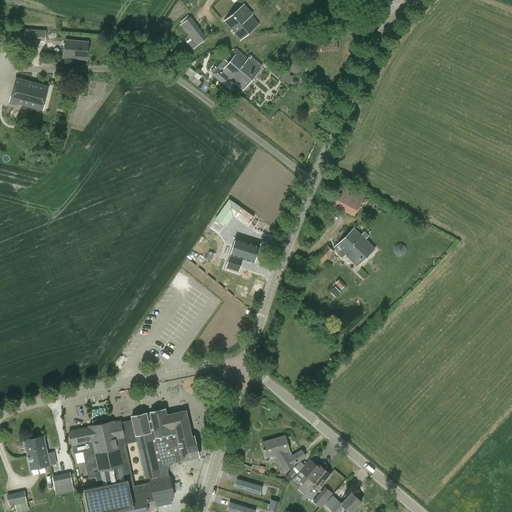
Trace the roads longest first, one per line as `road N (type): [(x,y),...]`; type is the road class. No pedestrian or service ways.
road 1 (residential): [(80,69),(173,77),(313,180)]
road 2 (unclassified): [(0,415),(216,362),(243,366)]
road 3 (unclassified): [(420,511),(243,366)]
road 4 (tertiary): [(243,366),(313,180)]
road 5 (tertiary): [(313,180),(369,57),(401,10)]
road 6 (tertiary): [(200,511),(243,366)]
